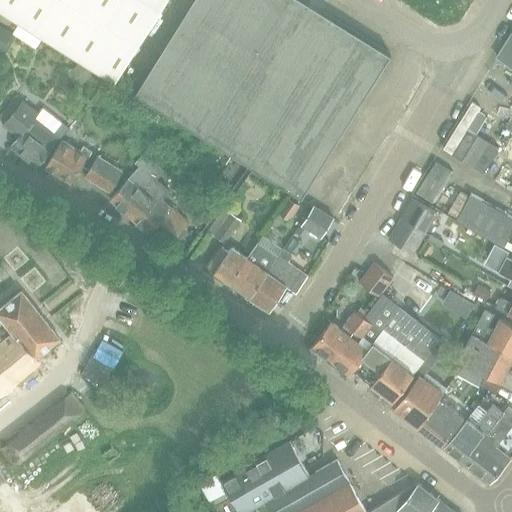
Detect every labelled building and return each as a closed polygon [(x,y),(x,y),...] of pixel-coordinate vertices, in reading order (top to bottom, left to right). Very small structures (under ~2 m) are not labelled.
[(163,0),(0,0),(0,8),(114,80),(163,0)] [(302,0),(192,0),(135,93),(300,197),(389,54),(302,0)] [(0,26),(0,41),(8,45),(13,33),(0,26)] [(511,67),(511,29),(495,57),(511,67)] [(39,112),(23,99),(2,124),(17,136),(9,147),(36,169),(49,151),(48,150),(55,142),(68,126),(43,107),(39,112)] [(468,128),(452,153),(473,166),(488,141),(468,128)] [(87,156),(61,141),(44,169),(70,184),(87,156)] [(483,172),(498,147),(488,141),(473,166),(483,172)] [(139,167),(110,200),(149,235),(156,227),(172,242),(189,223),(161,198),(169,190),(156,179),(164,171),(143,152),(134,162),(139,167)] [(110,192),(123,172),(98,157),(86,178),(110,192)] [(452,170),(434,159),(415,189),(433,200),(452,170)] [(340,199),(349,176),(339,172),(330,195),(340,199)] [(455,182),(444,204),(452,208),(463,186),(455,182)] [(511,215),(471,192),(456,219),(502,245),(511,227),(511,215)] [(413,197),(400,217),(424,231),(437,211),(413,197)] [(290,198),(279,215),(290,221),(300,205),(290,198)] [(224,209),(208,232),(223,242),(239,219),(224,209)] [(328,221),(311,211),(301,227),(318,237),(328,221)] [(424,231),(400,217),(394,228),(418,242),(424,231)] [(418,242),(394,228),(388,238),(412,252),(418,242)] [(246,257),(229,283),(248,296),(274,261),(278,256),(277,255),(258,242),(247,257),(246,257)] [(220,245),(205,267),(207,268),(229,283),(246,257),(231,246),(228,250),(220,245)] [(278,256),(248,296),(269,310),(299,267),(286,259),(290,254),(282,249),(279,254),(277,255),(278,256)] [(511,258),(507,256),(498,271),(511,278),(511,258)] [(357,283),(378,299),(379,298),(394,278),(373,262),(357,283)] [(478,285),(473,295),(486,301),(490,292),(478,285)] [(0,340),(0,393),(37,363),(34,359),(58,339),(19,292),(0,307),(0,339),(1,340),(0,340)] [(353,332),(349,336),(357,343),(367,350),(351,370),(352,370),(391,401),(391,402),(412,375),(440,339),(400,308),(382,294),(379,298),(378,299),(363,318),(353,332)] [(511,315),(511,303),(500,297),(495,306),(511,315)] [(511,359),(511,324),(484,310),(457,362),(462,364),(483,376),(499,384),(511,359)] [(353,332),(363,318),(354,312),(344,325),(353,332)] [(330,360),(349,336),(331,322),(312,345),(330,360)] [(349,336),(330,360),(348,374),(349,374),(352,370),(351,370),(367,350),(357,343),(349,336)] [(441,340),(435,348),(442,353),(448,346),(441,340)] [(478,386),(483,376),(462,364),(457,375),(478,386)] [(416,426),(442,392),(419,374),(393,409),(416,426)] [(484,377),(480,386),(495,394),(499,385),(484,377)] [(443,393),(442,392),(416,426),(440,445),(464,415),(440,396),(443,393)] [(0,450),(12,466),(83,409),(70,393),(0,448),(0,450)] [(497,419),(503,411),(492,403),(475,425),(466,418),(444,447),(461,460),(479,435),(480,435),(484,431),(488,433),(497,419)] [(511,408),(508,405),(503,411),(497,419),(488,433),(484,431),(480,435),(479,435),(461,460),(489,482),(511,458),(495,446),(511,424),(511,408)] [(289,440),(254,459),(274,495),(309,475),(309,474),(289,440)] [(101,451),(107,460),(117,453),(110,444),(101,451)] [(254,459),(219,479),(238,511),(243,511),(267,499),(274,495),(254,459)] [(366,511),(337,459),(309,474),(309,475),(274,495),(267,499),(274,511),(366,511)] [(457,511),(419,483),(418,484),(417,483),(366,511),(457,511)]
